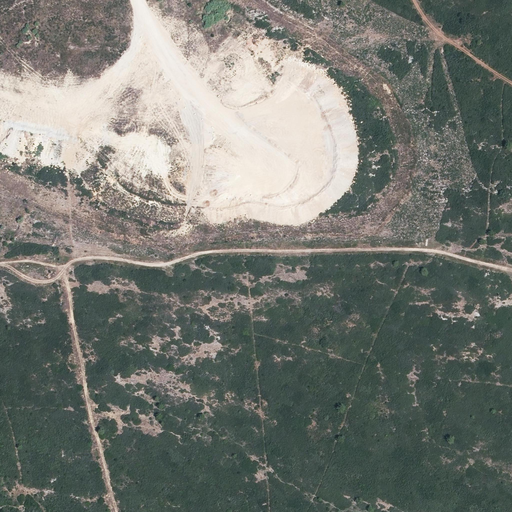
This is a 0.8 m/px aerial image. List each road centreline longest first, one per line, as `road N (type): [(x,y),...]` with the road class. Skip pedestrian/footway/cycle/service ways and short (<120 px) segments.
road 1 (track): [(511,269),(384,249),(193,251),(161,266),(73,260)]
road 2 (track): [(115,511),(64,267)]
road 3 (track): [(413,0),(425,22),(511,81)]
